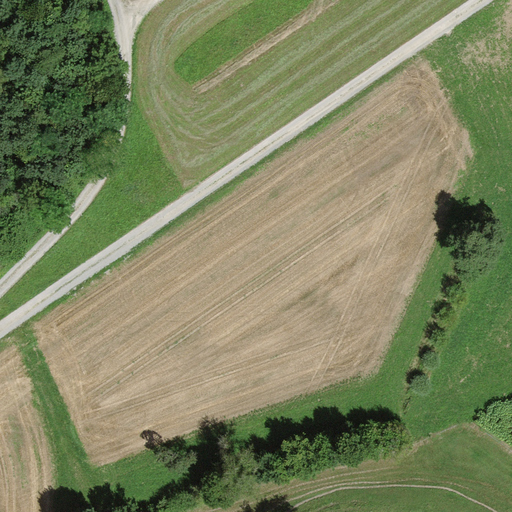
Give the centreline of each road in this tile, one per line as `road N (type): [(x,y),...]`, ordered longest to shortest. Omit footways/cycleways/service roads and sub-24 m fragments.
road 1 (track): [(481,0),(0,326)]
road 2 (track): [(110,0),(120,22),(122,115),(77,204),(0,291)]
